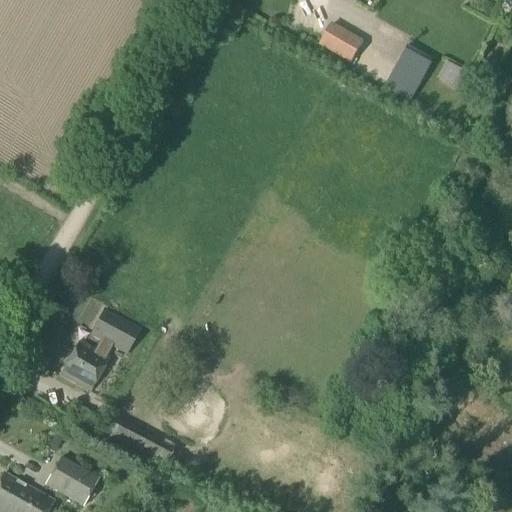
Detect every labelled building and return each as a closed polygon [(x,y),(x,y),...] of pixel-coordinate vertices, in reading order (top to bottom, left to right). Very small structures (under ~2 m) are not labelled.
[(395,68),(360,47),(363,44),(330,25),(318,46),(349,64),(347,68),(408,103),(430,66),(405,51),(395,68)] [(460,91),(469,74),(445,63),(437,80),(460,91)] [(90,392),(108,358),(79,342),(61,375),(90,392)] [(89,433),(98,419),(79,407),(70,420),(89,433)] [(171,476),(180,457),(171,452),(172,451),(109,419),(99,438),(162,471),(171,476)] [(82,509),(98,480),(59,458),(43,487),(82,509)] [(48,511),(54,501),(37,492),(4,473),(0,480),(0,511),(48,511)]
